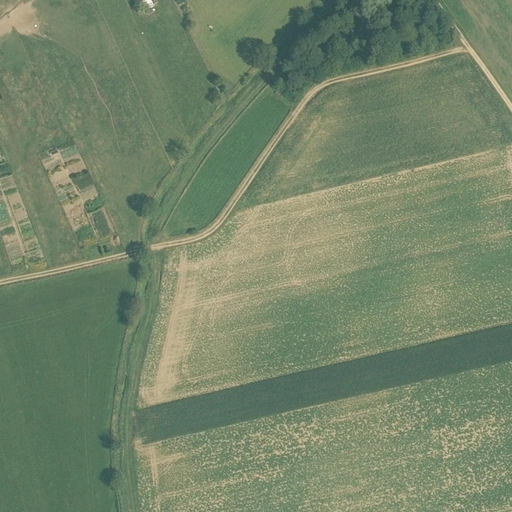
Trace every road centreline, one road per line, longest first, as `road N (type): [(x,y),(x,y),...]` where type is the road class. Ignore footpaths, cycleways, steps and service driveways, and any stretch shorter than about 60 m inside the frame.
road 1 (track): [(134,511),(127,429),(140,338),(157,289),(158,226),(213,137),(329,0)]
road 2 (track): [(470,48),(318,85),(207,233),(0,284)]
road 3 (track): [(511,108),(435,0)]
